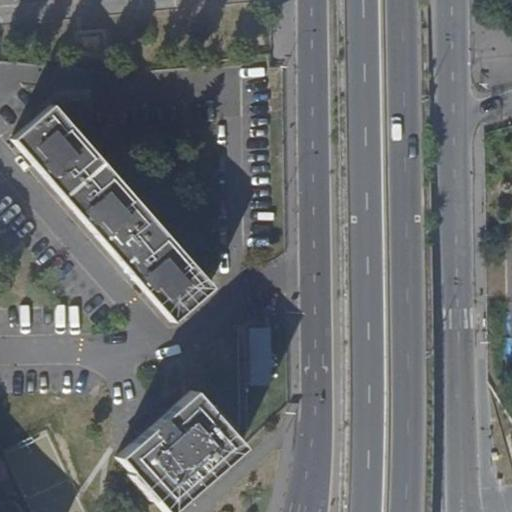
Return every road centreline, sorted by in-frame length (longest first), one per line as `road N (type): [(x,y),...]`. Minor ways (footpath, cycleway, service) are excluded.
road 1 (primary): [(313,0),(317,415),(305,511)]
road 2 (motorway): [(362,0),(362,511)]
road 3 (motorway): [(401,511),(401,0)]
road 4 (primary): [(461,454),(454,130)]
road 5 (primary): [(454,130),(451,0)]
